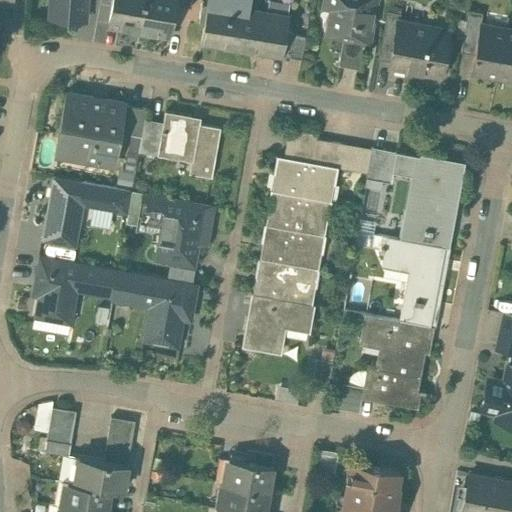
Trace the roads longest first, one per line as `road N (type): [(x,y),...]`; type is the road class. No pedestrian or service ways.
road 1 (residential): [(0,217),(30,49),(503,131)]
road 2 (residential): [(0,387),(66,381),(445,446)]
road 3 (residential): [(445,446),(503,131)]
